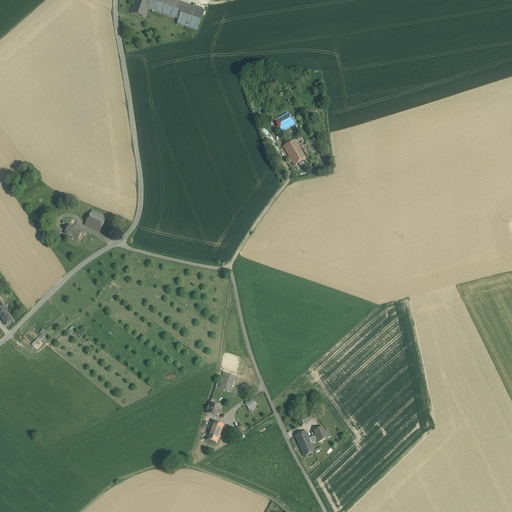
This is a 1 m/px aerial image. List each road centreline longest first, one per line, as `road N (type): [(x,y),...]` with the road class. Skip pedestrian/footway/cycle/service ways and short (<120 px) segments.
road 1 (unclassified): [(113,245),(231,272),(255,368),(325,511)]
road 2 (unclassified): [(113,245),(131,230),(142,197),(115,0)]
road 3 (track): [(79,511),(140,470),(181,462),(290,511)]
road 4 (unclassified): [(0,343),(83,263),(113,245)]
